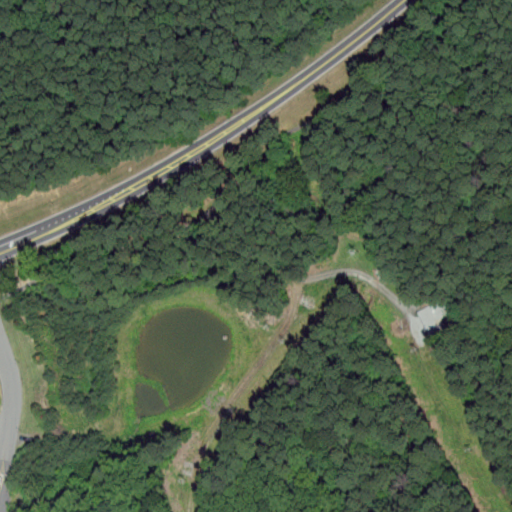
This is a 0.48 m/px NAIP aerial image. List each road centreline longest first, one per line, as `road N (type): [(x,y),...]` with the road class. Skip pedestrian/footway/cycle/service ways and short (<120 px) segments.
road 1 (tertiary): [(139,183),(253,114),(403,0)]
road 2 (tertiary): [(0,249),(139,183)]
